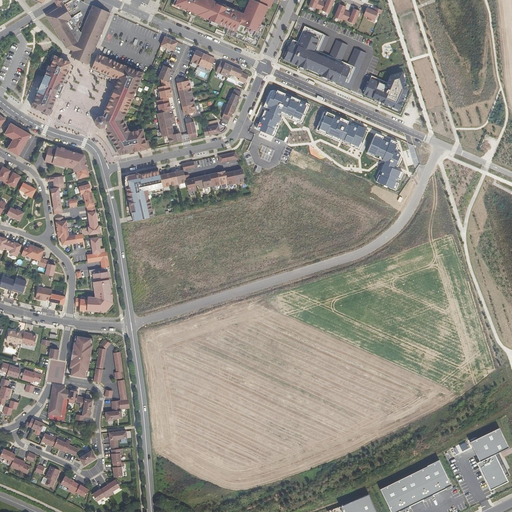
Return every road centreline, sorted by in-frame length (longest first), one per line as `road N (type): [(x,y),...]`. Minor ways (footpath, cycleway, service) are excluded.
road 1 (residential): [(131,324),(360,253),(403,221),(439,143)]
road 2 (residential): [(53,377),(99,392),(101,466),(87,475),(21,444),(13,428)]
road 3 (tertiary): [(263,67),(439,143)]
road 4 (tertiary): [(131,324),(151,511)]
road 5 (tertiary): [(103,169),(131,324)]
road 6 (tertiary): [(0,101),(91,145),(103,169)]
road 7 (residential): [(188,151),(230,141),(263,67)]
road 8 (residential): [(188,151),(172,78),(190,36)]
